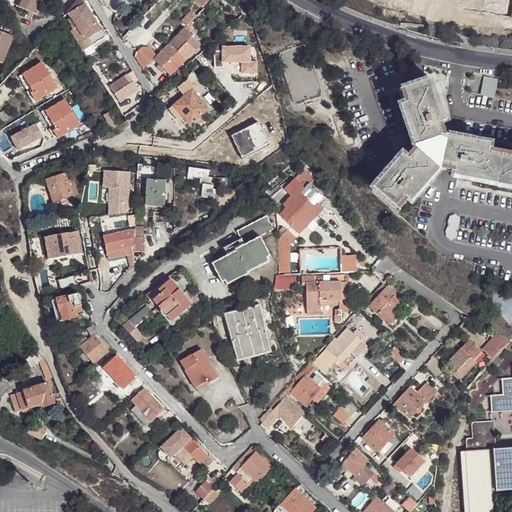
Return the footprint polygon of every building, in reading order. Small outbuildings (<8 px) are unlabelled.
[(37,16),(44,0),(23,0),(20,8),(29,12),(35,15),(37,16)] [(93,47),(87,37),(100,29),(84,3),(88,0),(87,0),(81,0),(67,15),(72,18),(78,28),(75,30),(74,28),(70,30),(78,43),(84,52),(93,47)] [(201,0),(196,5),(201,10),(210,0),(201,0)] [(473,0),(440,0),(438,6),(466,16),(493,23),(495,5),(473,0)] [(187,23),(194,13),(190,10),(182,19),(187,23)] [(87,37),(93,47),(106,39),(100,29),(87,37)] [(0,30),(0,62),(2,63),(13,37),(0,30)] [(170,75),(179,65),(194,50),(187,43),(193,37),(186,30),(155,61),(170,75)] [(193,37),(187,43),(194,50),(201,44),(193,37)] [(136,57),(145,70),(156,56),(149,48),(142,48),(137,52),(136,57)] [(43,63),(24,75),(34,92),(32,94),(36,102),(58,89),(43,63)] [(170,75),(174,79),(184,69),(179,65),(170,75)] [(195,71),(190,75),(188,77),(190,79),(179,87),(186,96),(194,90),(197,94),(206,86),(195,71)] [(34,92),(24,75),(21,77),(32,94),(34,92)] [(124,79),(110,88),(116,96),(130,88),(124,79)] [(400,106),(414,147),(446,136),(441,122),(445,121),(432,80),(399,91),(403,104),(400,106)] [(197,94),(210,111),(219,103),(206,86),(197,94)] [(174,106),(184,119),(190,127),(210,111),(197,94),(194,90),(186,96),(174,106)] [(66,100),(46,113),(57,129),(54,131),(59,139),(81,125),(66,100)] [(171,109),(180,121),(184,119),(174,106),(171,109)] [(57,129),(46,113),(44,114),(54,131),(57,129)] [(111,113),(103,117),(111,131),(119,127),(111,113)] [(32,125),(9,139),(16,150),(39,135),(32,125)] [(495,184),(501,151),(488,149),(489,145),(446,136),(439,170),(453,173),(452,176),(495,184)] [(439,170),(414,147),(404,158),(401,155),(373,188),(399,210),(408,200),(411,202),(439,170)] [(511,153),(501,151),(495,184),(511,187),(511,153)] [(319,214),(324,209),(319,204),(325,198),(311,184),(316,178),(306,169),(287,189),(294,196),(286,205),(288,207),(281,215),(299,233),(319,214)] [(98,170),(97,178),(113,179),(114,172),(98,170)] [(199,199),(212,201),(215,193),(212,192),(212,188),(210,187),(211,181),(207,180),(209,174),(189,170),(187,178),(199,181),(198,185),(202,187),(199,199)] [(71,189),(70,186),(67,173),(47,179),(54,202),(60,200),(61,204),(68,202),(67,198),(74,196),(71,189)] [(148,180),(145,206),(164,208),(166,182),(148,180)] [(43,184),(30,182),(27,190),(42,193),(43,184)] [(324,209),(319,214),(324,219),(329,213),(324,209)] [(274,230),(266,216),(237,232),(241,240),(245,246),(236,250),(237,252),(228,257),(213,264),(223,284),(226,282),(247,271),(246,269),(268,258),(271,257),(261,237),(274,230)] [(135,226),(135,219),(119,221),(121,229),(135,226)] [(137,230),(134,230),(129,232),(131,247),(132,253),(144,252),(143,237),(138,237),(137,230)] [(288,230),(281,237),(282,272),(291,272),(291,242),(296,238),(288,230)] [(77,231),(55,236),(59,258),(81,253),(77,231)] [(131,247),(129,232),(103,237),(106,252),(121,249),(131,247)] [(59,258),(55,236),(44,238),(49,260),(59,258)] [(236,250),(245,246),(241,240),(224,249),(228,257),(237,252),(236,250)] [(121,255),(132,253),(131,247),(121,249),(121,255)] [(247,271),(226,282),(228,286),(249,274),(248,273),(270,262),(268,258),(246,269),(247,271)] [(58,280),(62,291),(73,287),(71,283),(75,282),(73,275),(58,280)] [(295,275),(277,276),(277,287),(289,287),(289,283),(295,282),(295,275)] [(327,302),(353,301),(353,275),(331,275),(331,282),(321,282),(321,276),(308,276),(309,286),(312,286),(313,309),(326,309),(327,306),(327,302)] [(148,293),(154,300),(165,289),(163,286),(169,280),(167,277),(148,293)] [(165,289),(154,300),(159,307),(162,304),(172,316),(182,309),(189,302),(169,280),(163,286),(165,289)] [(384,284),(376,292),(380,295),(388,287),(384,284)] [(373,303),(370,307),(378,314),(394,297),(396,295),(392,292),(388,287),(380,295),(373,303)] [(376,292),(369,300),(373,303),(380,295),(376,292)] [(83,313),(78,294),(52,301),(59,322),(75,317),(75,315),(83,313)] [(403,305),(394,297),(378,314),(390,325),(397,316),(395,314),(393,312),(395,309),(397,311),(403,305)] [(418,304),(410,297),(405,302),(414,309),(418,304)] [(162,304),(159,307),(158,308),(170,321),(172,316),(162,304)] [(225,315),(234,349),(240,348),(244,358),(254,355),(264,352),(261,341),(268,339),(260,305),(225,315)] [(130,321),(134,327),(152,312),(147,306),(130,321)] [(183,310),(182,309),(172,316),(170,321),(183,310)] [(87,329),(93,337),(89,341),(86,337),(80,343),(82,347),(80,348),(85,353),(90,359),(93,364),(112,348),(96,330),(93,322),(87,323),(89,327),(87,329)] [(340,367),(343,363),(364,340),(356,333),(353,336),(348,331),(338,342),(336,339),(327,349),(335,356),(332,360),(340,367)] [(508,345),(497,337),(482,354),(490,361),(496,355),(508,345)] [(254,355),(255,358),(272,353),(268,339),(261,341),(264,352),(254,355)] [(477,366),(473,363),(479,357),(466,345),(447,365),(457,374),(455,377),(461,383),(477,366)] [(240,348),(234,349),(239,363),(255,358),(254,355),(244,358),(240,348)] [(393,348),(386,356),(397,366),(404,359),(393,348)] [(179,361),(185,371),(190,369),(200,385),(208,381),(209,383),(218,377),(202,349),(179,361)] [(40,361),(43,359),(37,352),(25,362),(31,369),(40,361)] [(85,364),(90,359),(85,353),(80,357),(85,364)] [(314,364),(319,369),(326,362),(321,357),(314,364)] [(47,379),(52,377),(47,362),(46,361),(44,358),(43,359),(40,361),(47,379)] [(107,365),(128,386),(135,380),(114,358),(107,365)] [(349,368),(343,363),(340,367),(345,372),(349,368)] [(124,390),(128,386),(107,365),(103,368),(124,390)] [(312,382),(308,377),(315,369),(310,365),(285,392),(289,396),(292,393),(307,406),(313,400),(316,403),(330,388),(317,376),(312,382)] [(190,369),(185,371),(195,388),(200,385),(190,369)] [(511,380),(511,382),(500,383),(501,398),(488,399),(490,416),(511,413),(511,380)] [(427,383),(417,394),(426,402),(428,404),(438,393),(427,383)] [(31,391),(28,392),(12,397),(17,413),(43,405),(44,408),(55,404),(49,385),(31,391)] [(137,406),(152,421),(153,422),(164,411),(144,389),(133,400),(137,406)] [(426,402),(417,394),(411,389),(396,405),(410,419),(416,412),(420,408),(426,402)] [(304,414),(283,394),(261,419),(256,422),(259,426),(262,424),(266,429),(272,424),(270,422),(276,414),(279,417),(291,429),(294,425),(296,428),(298,429),(306,420),(302,417),(304,414)] [(346,402),(340,409),(350,418),(356,411),(346,402)] [(146,427),(152,421),(137,406),(131,412),(146,427)] [(395,421),(398,418),(391,411),(384,418),(391,425),(395,421)] [(279,417),(276,414),(270,422),(272,424),(279,417)] [(268,428),(274,434),(284,423),(279,417),(268,428)] [(380,452),(387,444),(394,436),(387,430),(389,427),(382,421),(364,439),(378,453),(380,452)] [(48,429),(33,422),(28,432),(42,439),(48,429)] [(236,441),(243,435),(234,425),(216,441),(221,445),(228,445),(233,444),(236,441)] [(492,426),(472,428),(470,429),(470,430),(470,444),(466,444),(465,445),(464,446),(465,456),(458,457),(462,511),(492,511),(491,497),(495,496),(491,453),(491,449),(494,448),(492,426)] [(404,438),(393,428),(391,430),(398,437),(397,439),(400,442),(404,438)] [(182,430),(162,449),(171,459),(175,456),(185,466),(193,458),(205,470),(213,463),(196,446),(200,442),(195,437),(192,440),(182,430)] [(391,447),(387,444),(380,452),(383,455),(391,447)] [(255,453),(250,448),(237,463),(241,467),(255,453)] [(409,449),(392,468),(398,473),(401,470),(409,478),(423,461),(409,449)] [(359,453),(355,450),(351,453),(352,455),(338,470),(341,473),(344,471),(347,474),(350,472),(356,477),(354,480),(363,488),(371,481),(377,486),(380,482),(364,467),(368,462),(362,457),(362,458),(358,455),(359,453)] [(511,451),(491,453),(495,496),(511,494),(511,451)] [(241,468),(252,479),(258,484),(272,468),(255,453),(241,467),(241,468)] [(185,466),(175,456),(171,459),(168,461),(178,472),(185,466)] [(237,463),(231,469),(238,475),(230,483),(242,494),(249,485),(248,484),(252,479),(241,468),(241,467),(237,463)] [(328,472),(320,482),(326,488),(335,478),(328,472)] [(390,479),(385,484),(392,490),(396,485),(390,479)] [(196,493),(203,500),(204,499),(212,490),(204,483),(196,493)] [(407,491),(417,500),(422,494),(412,485),(407,491)] [(212,490),(204,499),(209,503),(218,494),(213,489),(212,490)] [(295,490),(281,505),(287,511),(312,511),(316,509),(295,490)] [(392,511),(377,497),(363,511),(392,511)] [(408,511),(410,511),(417,504),(410,498),(402,506),(408,511)]
